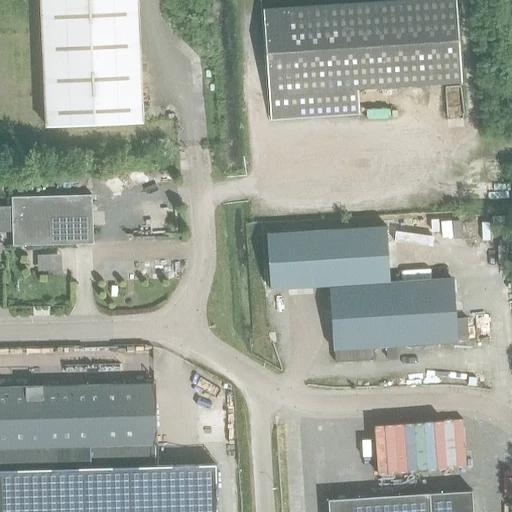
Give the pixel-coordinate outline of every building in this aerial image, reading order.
[(136,0),(39,0),(45,126),(141,122),(136,0)] [(397,2),(263,10),(270,120),(359,115),(358,91),(462,84),(456,0),(434,0),(413,1),(397,2)] [(0,230),(11,231),(12,245),(92,243),(90,195),(10,197),(11,206),(0,206),(0,230)] [(389,282),(386,227),(266,234),(269,290),(329,286),(389,282)] [(451,278),(389,282),(329,286),(334,362),(373,359),(372,346),(455,340),(455,339),(451,278)] [(386,360),(397,359),(396,347),(385,348),(386,360)] [(215,511),(215,464),(154,465),(152,383),(0,386),(0,511),(215,511)] [(383,473),(430,472),(430,454),(440,454),(439,430),(381,432),(383,473)] [(327,499),(327,511),(472,511),(471,490),(327,499)]
